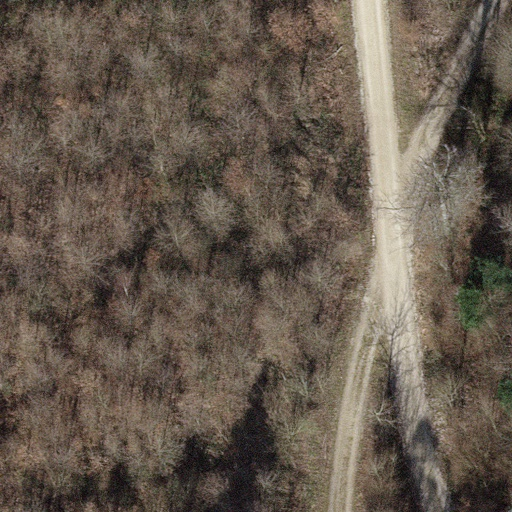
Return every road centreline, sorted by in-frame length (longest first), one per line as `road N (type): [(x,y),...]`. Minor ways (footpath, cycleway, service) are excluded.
road 1 (track): [(346,511),(397,192),(486,0)]
road 2 (track): [(451,511),(412,365),(373,0)]
